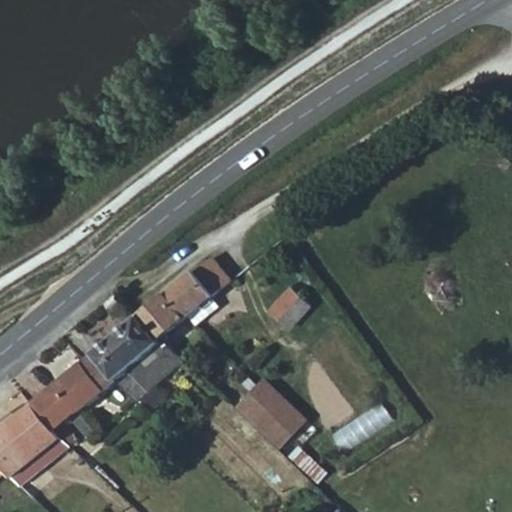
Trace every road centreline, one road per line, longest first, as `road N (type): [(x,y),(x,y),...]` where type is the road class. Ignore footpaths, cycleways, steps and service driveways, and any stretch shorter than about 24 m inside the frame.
road 1 (secondary): [(494,0),(368,75),(236,169),(0,357)]
road 2 (track): [(103,271),(123,283),(162,276),(492,71),(511,67)]
